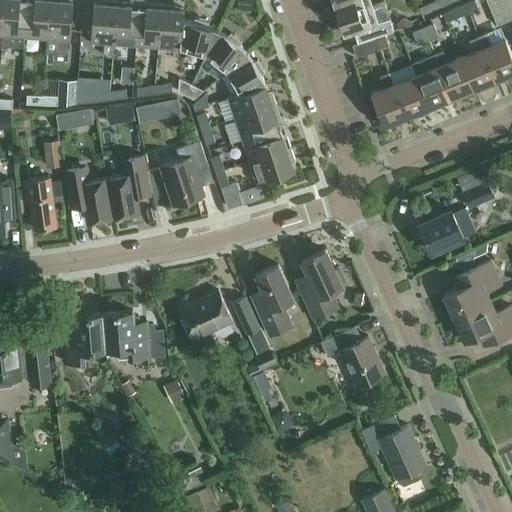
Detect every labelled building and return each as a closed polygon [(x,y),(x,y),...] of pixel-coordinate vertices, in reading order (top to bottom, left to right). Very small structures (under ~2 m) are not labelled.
[(24,38),(26,0),(4,0),(1,47),(7,47),(8,45),(23,47),(24,38)] [(26,0),(24,38),(46,39),(48,0),(26,0)] [(48,0),(46,39),(45,53),(64,55),(65,50),(68,50),(72,1),(64,1),(64,0),(48,0)] [(112,44),(116,1),(100,0),(100,4),(93,3),(90,43),(103,44),(102,52),(106,56),(112,57),(112,44)] [(370,0),(343,0),(333,3),(343,35),(354,31),(358,43),(375,37),(386,33),(394,31),(390,19),(378,23),(370,0)] [(475,0),(473,0),(464,4),(468,12),(478,7),(475,0)] [(509,18),(501,0),(487,0),(498,23),(509,18)] [(511,0),(501,0),(509,18),(511,16),(511,0)] [(116,1),(112,44),(135,46),(138,3),(116,1)] [(160,4),(138,3),(135,46),(157,48),(160,4)] [(160,4),(157,48),(180,49),(180,48),(182,21),(183,10),(175,9),(175,5),(160,4)] [(464,4),(455,8),(443,13),(447,21),(468,12),(464,4)] [(403,17),(397,23),(398,28),(412,24),(411,21),(403,17)] [(188,21),(182,21),(180,48),(205,55),(217,30),(212,28),(207,26),(208,22),(194,18),(193,22),(188,21)] [(433,24),(423,28),(428,40),(438,36),(433,24)] [(418,44),(428,40),(423,28),(413,32),(418,44)] [(201,67),(208,72),(215,63),(225,71),(246,53),(242,49),(238,45),(240,42),(229,33),(227,36),(223,34),(217,30),(205,55),(206,56),(201,67)] [(487,32),(477,35),(496,81),(504,77),(506,83),(507,82),(507,81),(511,79),(511,55),(505,39),(492,44),(487,32)] [(390,45),(386,33),(375,37),(379,49),(390,45)] [(473,52),(460,57),(473,89),(496,81),(477,35),(468,39),(473,52)] [(375,37),(358,43),(353,44),(357,57),(379,49),(375,37)] [(442,50),(433,54),(451,98),(473,89),(460,57),(447,62),(442,50)] [(249,57),(246,53),(225,71),(238,93),(264,84),(262,79),(260,74),(263,72),(256,60),(253,62),(249,57)] [(451,98),(433,54),(411,63),(416,75),(429,107),(451,98)] [(380,75),(385,87),(371,93),(384,125),(407,116),(393,84),(389,71),(380,75)] [(429,107),(416,75),(393,84),(407,116),(415,113),(417,118),(419,118),(418,117),(429,113),(427,108),(429,107)] [(185,94),(191,83),(179,77),(178,91),(185,94)] [(171,82),(155,84),(156,93),(172,91),(171,82)] [(204,90),(191,83),(185,94),(194,99),(204,90)] [(156,93),(155,84),(137,87),(138,96),(156,93)] [(264,84),(238,93),(227,96),(234,118),(275,104),(270,90),(267,91),(264,84)] [(110,90),(96,92),(78,88),(77,88),(77,89),(76,104),(111,99),(110,90)] [(110,90),(111,99),(127,97),(126,88),(110,90)] [(76,104),(77,89),(64,89),(58,95),(58,96),(58,105),(76,104)] [(193,104),(196,110),(210,106),(206,93),(193,104)] [(41,104),(42,95),(27,94),(27,103),(41,104)] [(42,95),(41,104),(58,105),(58,96),(42,95)] [(13,99),(0,97),(0,106),(12,108),(13,99)] [(163,116),(160,102),(137,107),(140,121),(163,116)] [(122,105),(124,120),(135,118),(132,104),(122,105)] [(282,126),(275,104),(234,118),(241,139),(282,126)] [(0,123),(9,123),(8,108),(0,108),(0,123)] [(28,121),(27,111),(10,114),(12,124),(28,121)] [(56,114),(58,129),(67,127),(64,112),(56,114)] [(202,129),(210,126),(206,112),(197,115),(202,129)] [(215,141),(210,126),(202,129),(207,144),(215,141)] [(290,147),(282,126),(241,139),(249,161),(290,147)] [(44,142),(48,167),(62,165),(58,140),(44,142)] [(176,148),(180,159),(160,166),(173,205),(204,195),(194,167),(206,162),(199,140),(176,148)] [(295,161),(290,147),(249,161),(256,182),(294,170),(291,162),(295,161)] [(216,172),(225,169),(220,154),(211,157),(216,172)] [(123,174),(106,177),(114,216),(139,211),(136,195),(150,192),(143,155),(128,158),(129,159),(121,160),(123,174)] [(89,180),(86,166),(79,168),(78,167),(64,169),(71,206),(85,204),(88,221),(114,216),(106,177),(89,180)] [(230,183),(225,169),(216,172),(221,186),(230,183)] [(463,192),(488,182),(483,171),(458,181),(463,192)] [(56,226),(52,200),(63,198),(61,183),(50,184),(49,176),(24,180),(27,199),(30,198),(34,229),(56,226)] [(493,195),(488,182),(463,192),(469,206),(493,195)] [(0,231),(5,231),(3,207),(14,206),(12,189),(0,189),(0,231)] [(206,202),(213,217),(221,213),(215,198),(206,202)] [(478,231),(473,221),(467,207),(453,213),(452,209),(418,224),(431,252),(450,243),(452,246),(461,242),(460,239),(478,231)] [(334,269),(325,249),(302,260),(312,282),(299,288),(313,319),(338,307),(331,291),(342,285),(341,284),(345,281),(339,267),(334,269)] [(490,301),(488,297),(485,290),(500,284),(490,260),(465,272),(469,283),(444,294),(454,318),(490,301)] [(278,264),(255,274),(266,298),(255,303),(269,334),(292,324),(282,303),(293,298),(278,264)] [(232,321),(218,290),(178,308),(192,339),(232,321)] [(248,332),(259,327),(245,296),(232,302),(247,333),(248,332)] [(495,312),(490,301),(454,318),(464,341),(490,329),(495,340),(511,332),(511,310),(510,306),(495,312)] [(132,318),(132,310),(103,313),(106,348),(118,347),(119,359),(149,356),(164,355),(162,330),(153,331),(153,325),(139,326),(138,318),(132,318)] [(106,348),(103,313),(74,315),(76,331),(62,332),(65,362),(84,360),(83,350),(106,348)] [(0,385),(11,384),(14,381),(14,378),(21,377),(21,374),(31,373),(32,384),(50,382),(45,338),(27,340),(28,343),(18,344),(16,325),(7,326),(7,323),(3,321),(0,320),(0,385)] [(368,336),(361,339),(355,325),(321,341),(327,355),(340,350),(356,385),(384,373),(368,336)] [(261,326),(259,327),(248,332),(257,353),(255,354),(258,360),(247,366),(250,373),(277,361),(261,326)] [(270,385),(264,371),(254,375),(260,390),(267,387),(270,385)] [(10,401),(27,393),(22,383),(6,390),(10,401)] [(92,414),(61,415),(62,441),(92,440),(92,414)] [(414,475),(412,470),(425,465),(407,424),(400,428),(394,414),(361,429),(371,452),(383,447),(396,477),(397,477),(399,482),(404,485),(413,480),(414,475)] [(0,456),(8,461),(12,463),(8,418),(0,418),(0,456)] [(179,481),(184,491),(207,480),(201,466),(187,473),(189,477),(179,481)] [(208,511),(218,508),(209,485),(141,511),(208,511)] [(393,511),(383,489),(361,499),(367,511),(393,511)] [(408,511),(410,511),(408,505),(404,503),(397,506),(399,511),(408,511)]
